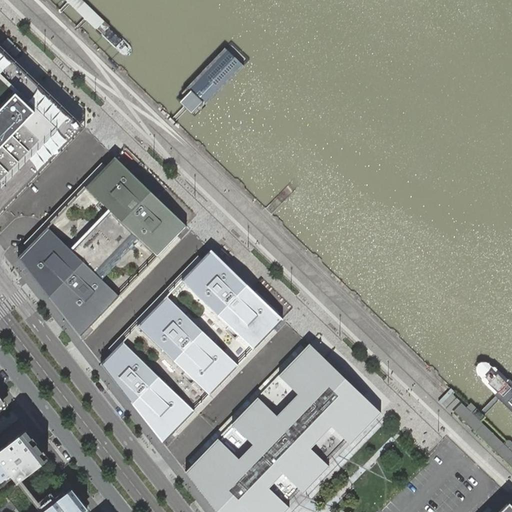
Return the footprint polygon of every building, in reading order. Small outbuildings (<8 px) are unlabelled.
[(0,0),(0,9),(29,40),(42,27),(15,0),(0,0)] [(64,0),(120,54),(123,55),(127,56),(130,55),(131,52),(131,47),(128,44),(82,0),(64,0)] [(250,58),(231,40),(177,98),(196,116),(250,58)] [(0,211),(82,127),(0,47),(0,211)] [(159,132),(169,122),(162,116),(153,126),(159,132)] [(187,225),(115,156),(40,233),(21,253),(83,332),(187,225)] [(211,249),(104,359),(167,439),(283,318),(272,308),(227,264),(211,249)] [(83,332),(21,253),(18,257),(47,294),(80,336),(83,332)] [(309,343),(191,464),(228,511),(285,511),(290,507),(285,503),(292,495),(299,488),(304,493),(329,466),(325,463),(336,451),(347,441),(351,444),(381,413),(373,404),(345,378),(309,343)] [(167,439),(104,359),(101,363),(132,403),(163,442),(167,439)] [(489,362),(483,361),(477,366),(477,373),(495,393),(511,409),(511,379),(510,378),(489,362)] [(52,463),(25,429),(0,448),(0,511),(80,511),(87,507),(81,499),(52,463)] [(228,511),(191,464),(185,471),(217,511),(228,511)] [(491,511),(509,511),(500,503),(491,511)]
